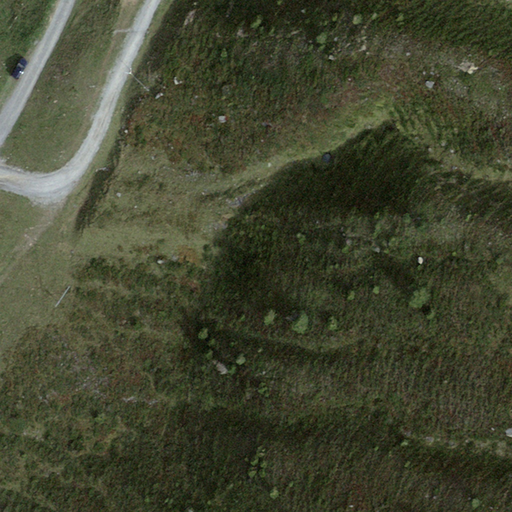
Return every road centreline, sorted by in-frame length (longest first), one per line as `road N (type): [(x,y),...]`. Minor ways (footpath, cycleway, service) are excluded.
road 1 (track): [(149,0),(84,149),(55,192),(0,176)]
road 2 (track): [(64,0),(0,135)]
